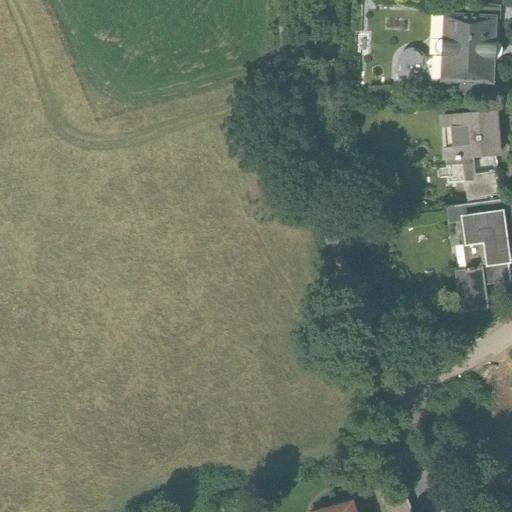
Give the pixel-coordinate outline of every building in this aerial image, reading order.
[(511,0),(489,0),(489,15),(508,15),(511,15),(511,0)] [(432,84),(434,81),(470,82),(506,83),(508,15),(489,15),(457,14),(456,52),(437,52),(435,50),(430,47),(425,46),(420,46),(415,49),(412,53),(410,57),(410,75),(412,81),(417,84),(422,86),(428,86),(432,84)] [(470,82),(470,94),(506,95),(506,83),(470,82)] [(507,108),(455,112),(460,176),(477,174),(479,194),(511,190),(511,177),(511,167),(488,169),(486,153),(511,151),(507,108)] [(475,242),(478,264),(496,262),(495,259),(500,258),(501,264),(511,262),(511,194),(458,202),(464,244),(475,242)] [(478,264),(468,265),(473,308),(501,304),(496,262),(478,264)] [(511,373),(493,385),(511,416),(511,373)] [(399,480),(377,487),(385,511),(397,511),(409,508),(399,480)] [(354,511),(351,499),(306,511),(354,511)]
